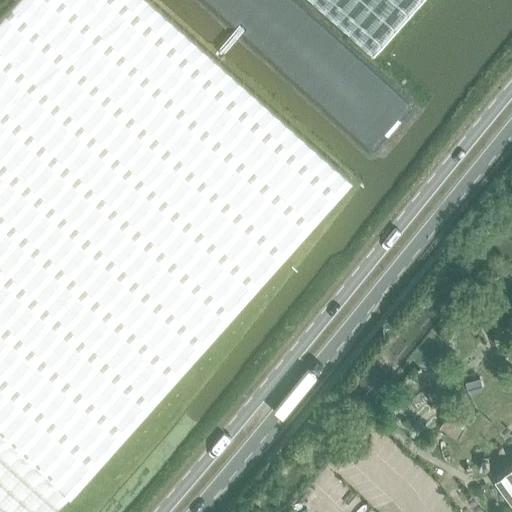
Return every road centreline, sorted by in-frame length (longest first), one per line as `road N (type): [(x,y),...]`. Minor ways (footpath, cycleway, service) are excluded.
road 1 (primary): [(511,89),(161,511)]
road 2 (primary): [(194,511),(511,126)]
